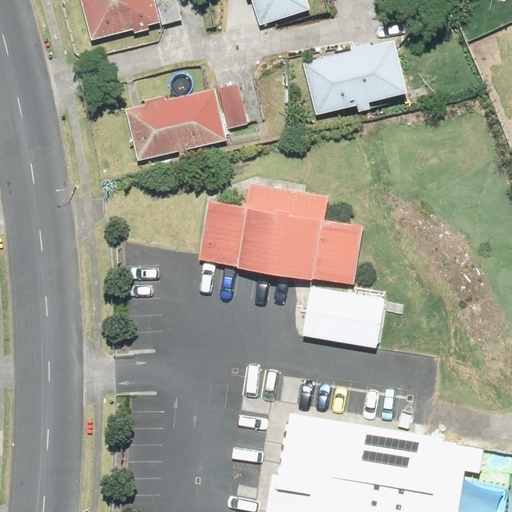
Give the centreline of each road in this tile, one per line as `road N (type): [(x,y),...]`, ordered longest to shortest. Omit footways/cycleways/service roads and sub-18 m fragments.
road 1 (residential): [(8,0),(33,81),(49,278),(42,511)]
road 2 (unknown): [(378,18),(33,81)]
